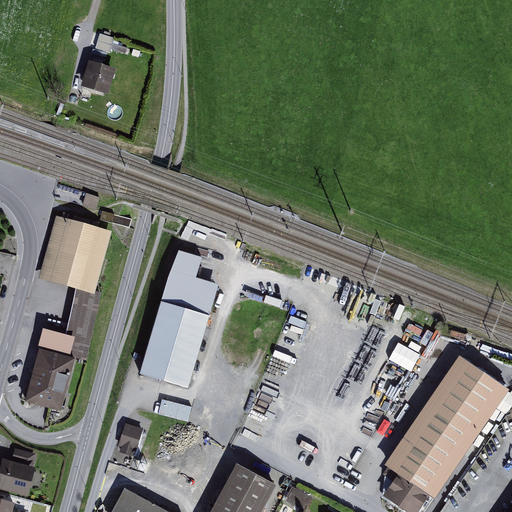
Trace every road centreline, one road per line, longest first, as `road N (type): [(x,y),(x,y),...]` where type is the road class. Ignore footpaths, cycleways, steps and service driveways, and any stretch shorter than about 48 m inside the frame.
road 1 (secondary): [(173,0),(167,127),(89,430)]
road 2 (residential): [(0,193),(24,219),(30,249),(0,374)]
